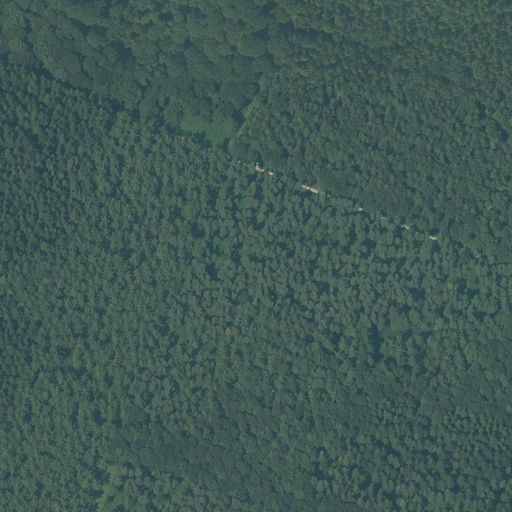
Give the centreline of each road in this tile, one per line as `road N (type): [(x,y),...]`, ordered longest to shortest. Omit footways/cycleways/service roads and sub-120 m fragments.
road 1 (track): [(511,265),(237,158)]
road 2 (track): [(237,158),(0,62)]
road 3 (track): [(237,158),(300,0)]
